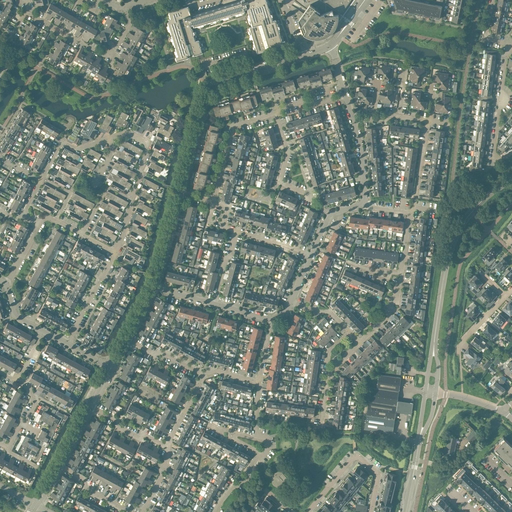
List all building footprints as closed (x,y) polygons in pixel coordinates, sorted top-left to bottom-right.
[(42,9),(45,11),(49,4),(48,0),(35,4),(36,7),(41,5),(42,9)] [(266,0),(241,0),(240,1),(240,0),(237,1),(237,0),(234,0),(235,0),(234,0),(224,0),(223,2),(224,6),(221,6),(217,7),(217,8),(215,8),(211,9),(209,10),(204,11),(205,11),(202,12),(202,11),(198,13),(196,14),(196,13),(192,15),(191,15),(188,6),(169,12),(171,18),(169,19),(169,21),(168,22),(178,56),(176,57),(177,61),(188,58),(188,55),(193,54),(194,56),(202,53),(198,40),(195,41),(191,26),(193,25),(194,26),(245,11),(245,10),(247,9),(253,26),(249,27),(257,53),(266,51),(266,48),(274,46),(275,48),(286,45),(285,40),(282,41),(276,20),(272,21),(266,0)] [(348,0),(326,0),(323,1),(341,14),(350,1),(348,0)] [(391,0),(392,3),(393,3),(395,8),(396,9),(404,0),(391,0)] [(404,0),(396,9),(397,10),(403,11),(403,12),(407,13),(407,12),(415,14),(418,15),(420,15),(420,16),(423,16),(431,17),(430,18),(435,19),(435,18),(439,19),(442,6),(435,5),(435,6),(423,4),(424,2),(420,2),(420,3),(408,1),(408,0),(404,0)] [(45,18),(47,19),(54,6),(50,3),(49,4),(45,11),(45,12),(48,13),(45,18)] [(462,12),(463,7),(455,5),(455,4),(452,4),(451,6),(454,6),(454,11),(462,12)] [(302,25),(303,25),(307,28),(320,12),(310,5),(300,18),(302,24),(302,25)] [(52,16),(54,17),(59,9),(54,6),(47,19),(49,20),(52,16)] [(4,7),(1,11),(13,18),(14,15),(10,13),(11,11),(4,7)] [(54,23),(56,24),(63,11),(59,9),(54,17),(57,18),(54,23)] [(1,11),(0,13),(0,16),(6,20),(7,18),(11,20),(13,18),(1,11)] [(63,11),(56,24),(58,25),(61,21),(63,22),(68,14),(63,11)] [(321,13),(320,12),(307,28),(306,30),(306,31),(306,32),(306,33),(307,35),(308,36),(310,37),(312,38),(314,38),(316,38),(318,38),(320,38),(323,37),(324,37),(326,36),(328,35),(330,33),(331,32),(333,31),(334,29),(335,27),(336,25),(337,24),(338,22),(338,20),(331,19),(331,18),(331,16),(331,15),(322,16),(322,15),(322,14),(321,13)] [(461,18),(453,16),(453,15),(450,14),(449,16),(452,17),(451,21),(460,23),(461,18)] [(67,31),(75,17),(70,15),(65,23),(68,25),(65,29),(67,31)] [(108,15),(106,20),(119,27),(120,25),(115,23),(117,20),(108,15)] [(0,16),(0,22),(7,27),(9,25),(5,22),(6,20),(0,16)] [(72,27),(74,28),(79,20),(75,17),(67,31),(69,32),(72,27)] [(74,34),(76,36),(84,22),(79,20),(74,28),(77,30),(74,34)] [(103,24),(106,26),(112,29),(113,27),(118,29),(119,27),(106,20),(103,24)] [(84,22),(76,36),(78,37),(81,32),(83,33),(88,25),(84,22)] [(27,25),(25,27),(35,33),(37,33),(39,28),(38,27),(31,23),(29,26),(27,25)] [(83,39),(85,41),(93,28),(88,25),(83,33),(86,35),(83,39)] [(133,25),(132,28),(136,31),(135,33),(143,37),(146,33),(145,32),(146,29),(140,26),(139,29),(133,25)] [(104,30),(101,30),(105,44),(107,43),(106,38),(109,37),(113,30),(112,29),(106,26),(104,30)] [(502,27),(493,26),(492,31),(495,32),(495,33),(500,34),(502,27)] [(27,30),(25,34),(32,38),(35,33),(25,27),(24,29),(27,30)] [(97,30),(93,28),(85,41),(87,42),(90,37),(92,38),(93,38),(97,31),(97,30)] [(97,31),(93,38),(97,40),(100,39),(102,44),(105,44),(101,30),(97,31)] [(129,33),(128,34),(141,42),(143,37),(135,33),(134,35),(129,33)] [(21,35),(19,37),(29,43),(32,38),(25,34),(23,37),(21,35)] [(131,39),(130,41),(138,46),(141,42),(128,34),(127,37),(131,39)] [(19,37),(18,40),(20,41),(19,44),(22,46),(26,48),(29,43),(19,37)] [(55,44),(65,50),(68,44),(61,40),(59,43),(56,42),(55,44)] [(124,41),(123,43),(136,51),(138,46),(130,41),(129,44),(124,41)] [(134,55),(136,51),(123,43),(122,45),(126,48),(125,50),(128,52),(133,55),(134,55)] [(56,48),(55,51),(62,55),(65,50),(55,44),(54,46),(56,48)] [(74,60),(78,63),(83,54),(81,53),(83,48),(81,47),(74,60)] [(486,54),(485,59),(495,60),(495,55),(497,55),(498,51),(493,51),(485,50),(484,54),(486,54)] [(50,52),(49,54),(59,60),(62,55),(55,51),(53,53),(50,52)] [(78,63),(83,65),(90,52),(88,51),(85,55),(83,54),(78,63)] [(83,65),(87,67),(92,59),(90,58),(92,53),(90,52),(83,65)] [(122,52),(121,54),(134,61),(137,57),(134,55),(133,55),(128,52),(127,55),(122,52)] [(59,60),(49,54),(48,57),(50,58),(49,61),(56,65),(59,60)] [(124,59),(123,61),(132,66),(134,61),(121,54),(120,56),(124,59)] [(94,60),(92,59),(87,67),(92,70),(99,57),(97,56),(94,60)] [(99,57),(92,70),(96,73),(99,68),(101,64),(99,63),(101,58),(99,57)] [(117,61),(116,63),(129,70),(132,66),(123,61),(122,63),(117,61)] [(386,66),(387,63),(384,62),(384,66),(379,65),(378,73),(384,73),(385,73),(386,66)] [(127,75),(129,70),(116,63),(115,65),(120,68),(118,70),(119,70),(116,76),(122,79),(125,74),(127,75)] [(101,69),(99,68),(96,73),(94,76),(98,79),(106,65),(104,64),(101,69)] [(376,69),(373,68),(368,68),(369,64),(366,64),(366,67),(365,74),(366,75),(372,76),(372,73),(375,73),(376,69)] [(410,74),(418,75),(419,67),(420,67),(421,64),(419,64),(418,67),(411,66),(410,73),(410,74)] [(106,65),(98,79),(103,81),(104,79),(109,82),(112,77),(107,74),(108,73),(105,71),(108,67),(106,65)] [(365,75),(366,75),(365,74),(366,67),(359,66),(358,71),(354,71),(354,73),(364,74),(365,76),(365,75)] [(385,73),(384,73),(385,74),(386,74),(396,75),(396,73),(393,72),(393,67),(386,66),(385,73)] [(418,75),(420,75),(426,76),(427,68),(420,67),(419,67),(418,75)] [(319,72),(322,81),(326,80),(327,82),(329,81),(329,79),(333,78),(330,68),(319,72)] [(434,80),(436,80),(438,80),(442,81),(443,73),(444,73),(444,70),(442,70),(442,73),(435,72),(434,80)] [(319,72),(308,75),(311,85),(312,88),(316,86),(317,88),(319,87),(319,86),(323,84),(322,81),(319,72)] [(417,83),(417,81),(417,79),(418,75),(410,74),(410,73),(408,72),(407,74),(410,75),(409,82),(417,83)] [(364,74),(354,73),(354,75),(357,76),(357,81),(364,82),(365,76),(364,74)] [(450,82),(449,83),(452,83),(452,81),(450,81),(451,74),(444,73),(443,73),(442,81),(450,82)] [(395,77),(396,75),(386,74),(385,74),(384,81),(391,82),(392,77),(395,77)] [(311,85),(308,75),(297,78),(300,88),(304,87),(305,88),(307,88),(307,86),(311,85)] [(282,83),(285,93),(289,91),(289,93),(292,92),(292,91),(296,89),(293,79),(282,83)] [(450,82),(442,81),(441,83),(440,89),(448,90),(449,83),(450,82)] [(271,86),(274,96),(274,99),(279,98),(279,99),(282,98),(281,97),(286,95),(285,93),(282,83),(271,86)] [(274,96),(271,86),(260,89),(263,99),(267,98),(267,99),(270,99),(269,97),(274,96)] [(365,96),(366,96),(367,89),(359,88),(359,93),(355,92),(355,95),(365,96)] [(388,96),(398,97),(398,95),(394,94),(395,89),(388,88),(387,95),(388,96)] [(479,94),(479,97),(487,98),(487,95),(490,95),(491,90),(481,89),(481,94),(479,94)] [(412,100),(420,101),(420,99),(421,93),(413,92),(412,99),(412,100)] [(385,106),(386,103),(387,96),(386,95),(380,94),(379,102),(383,102),(383,106),(385,106)] [(234,101),(237,109),(241,108),(242,110),(245,112),(247,111),(247,112),(250,111),(250,110),(252,110),(253,107),(252,105),(257,103),(255,95),(250,96),(250,95),(239,98),(239,99),(234,101)] [(365,96),(355,95),(354,97),(358,98),(357,103),(364,104),(365,97),(366,96),(365,96)] [(388,96),(387,95),(386,95),(387,96),(386,103),(393,104),(394,99),(397,100),(398,97),(388,96)] [(364,104),(364,107),(366,108),(367,104),(372,105),(373,97),(366,96),(365,97),(364,104)] [(444,104),(451,105),(452,98),(445,97),(444,98),(444,100),(444,104)] [(480,100),(479,105),(489,107),(489,101),(487,101),(487,98),(479,97),(478,100),(480,100)] [(412,100),(412,99),(409,98),(409,100),(411,101),(410,108),(417,109),(418,109),(420,101),(412,100)] [(237,109),(234,101),(229,102),(229,101),(218,104),(218,106),(213,107),(216,116),(221,114),(222,117),(224,118),(226,117),(227,118),(229,118),(229,117),(231,116),(233,113),(232,111),(237,109)] [(427,102),(425,102),(423,102),(420,101),(418,109),(417,109),(416,114),(418,114),(419,109),(426,110),(427,102)] [(444,104),(441,104),(436,103),(435,111),(441,112),(442,112),(444,104)] [(451,105),(444,104),(442,112),(441,112),(441,118),(443,118),(443,112),(450,113),(451,105)] [(18,112),(28,118),(29,118),(28,117),(30,113),(22,108),(20,111),(19,111),(18,112)] [(144,121),(145,118),(140,116),(143,110),(137,108),(130,121),(138,125),(135,130),(138,132),(141,126),(144,121)] [(18,115),(17,117),(25,122),(27,119),(28,119),(28,118),(18,112),(17,114),(18,115)] [(122,112),(121,113),(120,116),(115,125),(119,127),(120,124),(127,128),(130,123),(125,120),(127,115),(122,112)] [(160,127),(171,133),(174,127),(166,123),(169,118),(161,114),(160,116),(159,117),(157,120),(158,118),(161,120),(158,126),(160,127)] [(107,115),(105,119),(103,122),(99,130),(102,132),(103,130),(111,133),(114,128),(108,125),(112,118),(107,115)] [(141,126),(138,132),(141,133),(144,128),(151,132),(154,126),(149,124),(152,118),(146,116),(145,118),(144,121),(141,126)] [(14,119),(13,121),(23,127),(23,126),(25,122),(17,117),(15,120),(14,119)] [(40,121),(40,122),(38,124),(37,127),(40,129),(40,130),(41,131),(47,120),(45,119),(45,121),(42,119),(41,119),(40,121)] [(42,130),(46,132),(51,124),(48,122),(48,121),(47,120),(41,131),(42,130)] [(84,133),(83,136),(86,138),(87,135),(88,135),(94,139),(99,131),(93,128),(96,123),(91,120),(90,122),(88,125),(88,126),(87,128),(86,130),(84,133)] [(22,128),(23,127),(13,121),(12,123),(13,123),(11,126),(19,131),(22,127),(22,128)] [(76,123),(75,126),(67,141),(70,143),(71,141),(78,144),(81,139),(76,136),(80,129),(77,127),(78,124),(76,123)] [(49,137),(49,136),(56,126),(54,125),(53,126),(51,124),(46,132),(44,135),(49,137)] [(205,145),(213,148),(214,143),(217,143),(220,142),(220,140),(221,140),(222,137),(221,137),(222,135),(220,132),(217,132),(219,127),(210,124),(209,129),(208,129),(205,140),(206,140),(205,145)] [(7,130),(18,136),(18,135),(17,135),(19,131),(11,126),(9,129),(8,128),(7,130)] [(57,127),(56,126),(49,136),(50,136),(51,135),(54,138),(56,135),(59,136),(62,131),(56,128),(57,127)] [(160,127),(155,137),(160,140),(163,135),(168,138),(171,133),(160,127)] [(264,134),(262,134),(263,136),(274,133),(273,128),(263,131),(264,134)] [(17,137),(18,136),(7,130),(6,131),(8,132),(6,135),(14,140),(16,136),(17,137)] [(2,138),(12,145),(15,140),(14,140),(6,135),(4,138),(3,137),(2,138)] [(310,141),(312,140),(311,135),(299,139),(301,144),(310,141)] [(154,145),(152,149),(157,152),(160,147),(168,151),(170,146),(160,140),(155,137),(154,139),(156,141),(154,145)] [(2,141),(1,144),(9,149),(11,145),(12,145),(2,138),(1,140),(2,141)] [(277,142),(275,138),(266,140),(267,143),(265,144),(264,144),(264,146),(277,142)] [(511,143),(506,138),(503,142),(510,148),(511,145),(511,143)] [(121,152),(127,155),(132,145),(122,139),(119,144),(124,147),(122,152),(121,152)] [(506,152),(510,148),(503,142),(499,145),(498,144),(497,148),(502,152),(504,150),(506,152)] [(9,149),(1,144),(0,144),(0,152),(1,154),(3,151),(6,153),(9,149)] [(39,148),(50,154),(51,152),(50,151),(51,148),(43,144),(41,148),(40,147),(39,148)] [(132,145),(127,155),(132,158),(135,153),(140,156),(143,150),(132,145)] [(199,166),(208,169),(209,164),(212,164),(214,163),(215,161),(216,161),(216,158),(215,158),(216,156),(215,153),(212,153),(213,148),(205,145),(203,150),(202,150),(199,161),(201,161),(199,166)] [(40,149),(38,153),(46,158),(48,155),(49,155),(50,154),(39,148),(39,149),(40,149)] [(64,161),(69,164),(74,153),(64,148),(61,153),(66,156),(64,161)] [(90,149),(85,159),(90,162),(93,157),(98,160),(101,154),(90,149)] [(121,165),(127,155),(121,152),(122,152),(116,149),(113,155),(119,157),(116,163),(121,165)] [(154,164),(154,163),(157,159),(162,161),(165,156),(157,152),(154,150),(152,149),(151,151),(153,152),(149,161),(151,162),(154,164)] [(33,156),(35,157),(45,163),(46,161),(45,160),(46,158),(38,153),(36,152),(33,156)] [(69,164),(79,169),(82,164),(77,161),(80,156),(74,153),(69,164)] [(135,159),(132,158),(127,155),(121,165),(126,168),(127,168),(129,163),(134,166),(137,161),(137,160),(135,159)] [(35,158),(33,162),(42,166),(43,164),(44,164),(45,163),(35,157),(34,158),(35,158)] [(58,171),(63,174),(69,164),(64,161),(59,158),(56,164),(61,166),(58,171)] [(85,159),(82,164),(79,169),(79,170),(84,172),(87,167),(92,170),(95,165),(90,162),(85,159)] [(479,168),(479,167),(481,167),(481,164),(483,164),(484,161),(482,161),(482,162),(472,161),(471,166),(470,166),(470,169),(476,170),(476,167),(478,167),(479,168)] [(42,166),(33,162),(31,167),(34,168),(32,171),(38,174),(42,166)] [(151,162),(146,172),(151,175),(154,170),(159,173),(162,168),(154,163),(154,164),(151,162)] [(126,168),(121,165),(116,163),(113,168),(118,171),(116,175),(116,176),(121,178),(126,168)] [(77,175),(79,170),(79,169),(69,164),(63,174),(69,177),(71,172),(77,175)] [(208,169),(199,166),(198,171),(197,171),(194,182),(195,182),(194,187),(202,190),(203,185),(206,185),(209,184),(209,182),(210,182),(211,179),(210,179),(210,177),(209,174),(206,174),(208,169)] [(58,171),(53,168),(50,174),(55,177),(52,182),(58,185),(63,174),(58,171)] [(126,168),(121,178),(126,181),(129,176),(134,179),(137,174),(127,168),(126,168)] [(353,168),(344,171),(342,171),(344,176),(351,174),(355,173),(353,168)] [(115,189),(121,178),(116,176),(116,175),(110,173),(108,178),(113,181),(110,186),(115,189)] [(74,180),(69,177),(63,174),(58,185),(63,187),(66,182),(71,185),(74,180)] [(126,181),(121,178),(115,189),(120,192),(123,187),(128,189),(131,184),(126,181)] [(21,185),(29,189),(33,182),(28,179),(27,182),(21,179),(19,183),(21,185)] [(146,192),(148,187),(156,191),(159,186),(146,179),(140,189),(143,191),(146,192)] [(226,180),(225,185),(237,188),(237,186),(235,185),(235,183),(228,181),(226,180)] [(44,197),(50,200),(55,189),(45,184),(42,189),(47,192),(44,197)] [(18,188),(18,189),(28,194),(29,193),(28,192),(29,189),(21,185),(19,188),(18,188)] [(18,190),(16,194),(25,198),(26,195),(27,196),(28,194),(18,189),(17,189),(18,190)] [(66,195),(55,189),(50,200),(55,203),(58,198),(63,201),(66,195)] [(142,193),(137,201),(140,202),(143,204),(145,199),(150,202),(153,196),(151,195),(150,194),(147,193),(146,192),(143,191),(140,189),(139,191),(142,193)] [(435,196),(435,190),(426,189),(425,195),(427,195),(427,197),(431,198),(431,195),(435,196)] [(223,190),(222,194),(234,197),(234,198),(235,198),(236,196),(235,196),(235,195),(232,195),(233,192),(223,190)] [(112,207),(118,197),(107,191),(104,196),(110,199),(107,204),(112,207)] [(276,200),(281,202),(284,193),(280,191),(276,200)] [(75,201),(73,206),(78,209),(84,198),(73,193),(70,198),(75,201)] [(281,202),(285,204),(289,195),(284,193),(281,202)] [(13,197),(13,198),(23,203),(24,202),(23,201),(25,198),(16,194),(14,197),(13,197)] [(44,210),(50,200),(44,197),(39,194),(36,200),(41,202),(39,208),(44,210)] [(289,195),(285,204),(287,205),(289,206),(293,197),(289,195)] [(118,197),(112,207),(117,210),(120,205),(125,208),(128,202),(118,197)] [(293,197),(289,206),(294,207),(293,208),(296,210),(300,201),(297,200),(298,199),(293,197)] [(13,199),(11,202),(20,207),(21,204),(23,205),(23,203),(13,198),(13,199)] [(84,198),(78,209),(83,211),(86,206),(91,209),(94,204),(84,198)] [(60,205),(55,203),(50,200),(44,210),(49,213),(52,208),(57,211),(60,205)] [(107,204),(102,201),(99,207),(104,209),(101,214),(107,217),(112,207),(107,204)] [(16,214),(20,207),(11,202),(9,207),(12,209),(11,212),(16,214)] [(148,206),(143,204),(140,202),(134,213),(137,214),(140,215),(142,210),(150,215),(153,209),(150,208),(148,206)] [(67,216),(72,219),(78,209),(73,206),(70,204),(68,203),(65,208),(70,211),(67,216)] [(457,209),(452,206),(448,212),(453,215),(457,209)] [(117,210),(112,207),(107,217),(112,220),(115,215),(120,218),(123,212),(117,210)] [(78,209),(72,219),(78,222),(81,217),(86,220),(89,214),(83,211),(78,209)] [(307,214),(316,218),(318,213),(309,209),(307,214)] [(137,227),(139,222),(145,225),(146,222),(149,223),(150,221),(147,219),(140,215),(137,214),(134,213),(133,214),(136,216),(131,224),(134,226),(137,227)] [(101,228),(106,230),(112,220),(107,217),(101,214),(98,220),(104,222),(101,227),(101,228)] [(307,214),(305,218),(314,222),(316,218),(307,214)] [(312,226),(314,222),(305,218),(303,223),(312,226)] [(270,231),(274,219),(272,219),(271,221),(268,220),(266,227),(266,230),(270,231)] [(112,233),(114,228),(119,231),(122,226),(112,220),(106,230),(112,233)] [(303,223),(302,227),(310,231),(312,226),(303,223)] [(18,229),(26,234),(30,226),(25,224),(24,226),(20,224),(18,229)] [(133,227),(128,236),(131,237),(134,239),(136,234),(144,238),(147,233),(137,227),(134,226),(131,224),(130,226),(133,227)] [(101,228),(101,227),(96,225),(93,230),(98,233),(95,238),(101,241),(106,230),(101,228)] [(302,227),(300,230),(299,229),(298,231),(300,232),(300,231),(308,235),(310,231),(302,227)] [(15,232),(15,233),(25,239),(26,237),(25,237),(26,234),(18,229),(16,233),(15,232)] [(54,235),(62,240),(65,235),(57,230),(54,235)] [(106,230),(101,241),(106,244),(109,238),(114,241),(117,236),(112,233),(106,230)] [(306,240),(308,235),(300,231),(300,232),(298,236),(306,240)] [(332,236),(343,241),(344,239),(341,238),(343,235),(334,231),(332,236)] [(15,234),(13,238),(22,243),(23,240),(24,241),(25,239),(15,233),(14,234),(15,234)] [(54,235),(51,240),(59,244),(62,240),(54,235)] [(141,243),(134,239),(131,237),(128,236),(127,238),(130,239),(125,248),(128,249),(131,251),(131,250),(134,246),(141,250),(144,244),(141,243)] [(306,240),(298,236),(296,240),(304,244),(306,240)] [(332,236),(330,240),(339,244),(340,242),(342,243),(343,241),(332,236)] [(22,243),(13,238),(11,242),(10,241),(10,242),(20,248),(21,246),(20,246),(22,243)] [(51,240),(49,245),(57,249),(59,244),(51,240)] [(330,240),(328,245),(339,249),(340,247),(338,246),(339,244),(330,240)] [(10,242),(8,241),(6,246),(8,247),(17,252),(18,249),(20,249),(20,248),(10,242)] [(76,250),(79,252),(83,244),(77,241),(73,249),(74,249),(72,252),(74,254),(76,250)] [(81,253),(84,255),(88,247),(83,244),(79,252),(77,255),(79,256),(81,253)] [(49,245),(46,250),(54,254),(57,249),(49,245)] [(337,251),(338,252),(339,249),(328,245),(326,249),(336,254),(337,251)] [(94,250),(88,247),(84,255),(82,258),(81,261),(83,262),(87,256),(89,257),(94,250)] [(138,254),(131,250),(131,251),(128,249),(125,248),(124,250),(127,251),(122,259),(128,262),(132,264),(134,259),(138,261),(141,256),(140,255),(138,254)] [(491,248),(484,256),(487,259),(484,262),(489,266),(495,259),(493,257),(497,253),(491,248)] [(52,259),(54,254),(46,250),(44,254),(52,259)] [(95,260),(99,253),(94,250),(89,257),(88,261),(90,262),(92,259),(95,260)] [(99,253),(95,260),(93,264),(95,265),(97,262),(100,263),(104,256),(99,253)] [(44,254),(41,259),(49,263),(52,259),(44,254)] [(333,263),(336,264),(337,262),(334,261),(332,260),(333,257),(324,254),(322,258),(333,263)] [(420,263),(420,261),(423,262),(423,256),(414,255),(413,260),(416,261),(416,263),(420,263)] [(287,261),(296,265),(298,260),(289,256),(287,261)] [(333,263),(322,258),(320,263),(329,267),(330,264),(332,265),(333,263)] [(495,262),(491,266),(493,269),(495,266),(500,271),(507,264),(505,262),(506,261),(503,258),(497,264),(495,262)] [(41,259),(39,264),(47,268),(49,263),(41,259)] [(287,261),(285,265),(294,269),(296,265),(287,261)] [(320,263),(318,267),(329,272),(330,270),(328,269),(329,267),(320,263)] [(416,263),(415,265),(413,264),(412,270),(421,271),(422,266),(419,265),(420,263),(416,263)] [(39,264),(36,269),(44,273),(47,268),(39,264)] [(285,265),(283,270),(292,273),(294,269),(285,265)] [(127,276),(128,274),(132,275),(133,273),(130,271),(122,267),(119,272),(127,276)] [(318,267),(317,272),(325,275),(326,273),(329,274),(329,272),(318,267)] [(507,269),(503,273),(505,275),(505,276),(510,280),(511,278),(511,268),(509,271),(507,269)] [(36,269),(34,273),(41,278),(44,273),(36,269)] [(79,277),(87,281),(90,276),(82,272),(79,270),(78,272),(81,274),(79,277)] [(283,270),(281,274),(290,278),(292,273),(283,270)] [(345,282),(349,273),(345,271),(341,280),(345,282)] [(130,278),(127,276),(119,272),(116,278),(118,279),(124,282),(125,279),(129,281),(130,278)] [(324,278),(325,275),(317,272),(315,276),(326,281),(326,279),(324,278)] [(34,273),(31,278),(39,282),(41,278),(34,273)] [(349,273),(345,282),(350,283),(354,274),(349,273)] [(281,274),(279,279),(288,282),(290,278),(281,274)] [(354,274),(350,283),(354,285),(358,276),(354,274)] [(87,281),(79,277),(76,275),(75,278),(78,279),(77,282),(84,286),(87,281)] [(472,278),(469,282),(474,287),(471,290),(475,294),(480,290),(477,288),(482,283),(477,279),(478,278),(475,275),(474,276),(474,275),(471,278),(472,278)] [(325,283),(326,281),(315,276),(313,281),(321,284),(322,282),(325,283)] [(354,285),(359,287),(363,278),(358,276),(354,285)] [(39,282),(31,278),(28,283),(36,287),(39,282)] [(359,287),(363,289),(367,280),(363,278),(359,287)] [(115,284),(123,288),(124,285),(128,287),(129,285),(126,283),(126,282),(124,282),(118,279),(115,284)] [(286,287),(288,282),(279,279),(278,283),(286,287)] [(84,286),(77,282),(73,280),(72,283),(75,285),(74,288),(81,292),(84,286)] [(367,280),(363,289),(368,291),(371,282),(367,280)] [(321,284),(313,281),(311,285),(322,290),(323,288),(320,287),(321,284)] [(371,282),(368,291),(372,293),(376,284),(371,282)] [(286,287),(278,283),(276,288),(284,291),(286,287)] [(115,284),(112,289),(120,293),(122,290),(125,292),(126,290),(123,288),(115,284)] [(376,284),(372,293),(376,295),(380,286),(376,284)] [(309,289),(318,293),(319,291),(321,292),(322,290),(311,285),(309,289)] [(81,292),(74,288),(70,286),(69,288),(73,290),(71,293),(79,297),(81,292)] [(380,286),(376,295),(381,297),(385,288),(380,286)] [(28,292),(36,296),(39,291),(31,287),(28,292)] [(496,294),(494,292),(493,292),(492,293),(487,288),(482,293),(480,291),(476,295),(479,297),(481,294),(490,302),(496,295),(496,294)] [(112,289),(109,294),(117,299),(119,296),(122,298),(123,295),(120,293),(112,289)] [(316,296),(318,293),(309,289),(307,294),(318,298),(319,297),(316,296)] [(79,297),(71,293),(67,291),(66,293),(70,295),(68,298),(76,302),(79,297)] [(33,301),(36,296),(28,292),(26,296),(33,301)] [(121,300),(117,299),(109,294),(107,300),(114,304),(116,301),(119,303),(121,300)] [(317,301),(318,298),(307,294),(305,298),(314,302),(315,300),(317,301)] [(26,296),(23,301),(31,305),(33,301),(26,296)] [(76,302),(68,298),(65,296),(63,299),(67,301),(65,304),(73,308),(76,302)] [(334,308),(343,300),(341,298),(339,300),(337,298),(331,305),(334,308)] [(154,302),(166,308),(169,303),(161,299),(160,302),(155,300),(154,302)] [(118,306),(114,304),(107,300),(104,305),(111,309),(113,306),(117,308),(118,306)] [(334,308),(337,312),(344,305),(342,303),(344,302),(343,300),(334,308)] [(31,305),(23,301),(20,306),(22,307),(20,309),(26,312),(27,310),(28,310),(31,305)] [(164,313),(166,314),(168,310),(166,308),(154,302),(153,304),(157,306),(156,309),(164,313)] [(472,309),(466,315),(472,321),(475,317),(475,316),(479,312),(476,309),(478,307),(473,303),(469,307),(472,309)] [(511,303),(511,305),(509,303),(506,306),(505,306),(503,308),(504,309),(504,310),(510,315),(510,314),(511,315),(511,303)] [(43,319),(47,312),(44,310),(46,307),(43,305),(41,309),(37,316),(43,319)] [(337,312),(341,315),(349,307),(348,305),(346,307),(344,305),(337,312)] [(100,312),(107,317),(109,314),(113,315),(114,313),(110,311),(103,307),(100,312)] [(190,309),(185,307),(182,321),(183,321),(184,319),(185,317),(188,318),(190,309)] [(349,307),(341,315),(344,319),(351,312),(349,310),(351,308),(349,307)] [(43,319),(48,322),(52,314),(49,313),(51,309),(48,308),(47,312),(43,319)] [(161,318),(164,313),(156,309),(154,312),(150,310),(149,312),(161,318)] [(195,310),(191,323),(193,323),(194,319),(197,320),(199,311),(195,310)] [(48,322),(53,325),(57,317),(54,316),(56,312),(54,311),(52,314),(48,322)] [(107,317),(100,312),(97,318),(105,322),(106,319),(110,321),(111,318),(107,317)] [(163,319),(161,318),(149,312),(148,314),(152,316),(151,319),(158,323),(161,324),(163,319)] [(204,312),(201,324),(203,324),(204,322),(206,323),(206,322),(209,323),(211,314),(209,314),(204,312)] [(351,312),(344,319),(347,322),(356,314),(354,312),(353,314),(351,312)] [(503,317),(499,313),(492,321),(500,327),(506,320),(509,322),(511,319),(505,315),(503,317)] [(57,317),(53,325),(58,328),(62,320),(60,319),(61,315),(59,314),(57,317)] [(308,323),(305,321),(303,320),(304,318),(295,314),(293,319),(304,323),(304,324),(307,325),(308,323)] [(356,314),(347,322),(351,326),(358,319),(356,317),(357,315),(356,314)] [(399,320),(407,329),(414,323),(410,319),(408,321),(403,316),(399,320)] [(64,317),(62,320),(58,328),(64,331),(68,323),(65,321),(67,318),(64,317)] [(105,322),(97,318),(94,323),(102,327),(103,324),(107,326),(108,324),(105,322)] [(156,327),(158,323),(151,319),(149,321),(145,319),(144,321),(156,327)] [(293,319),(291,323),(300,327),(301,324),(303,325),(304,324),(304,323),(293,319)] [(358,319),(351,326),(354,329),(363,321),(361,319),(359,321),(358,319)] [(364,320),(363,321),(354,329),(358,333),(364,326),(362,324),(364,322),(365,321),(364,320)] [(399,320),(395,324),(403,333),(407,329),(399,320)] [(153,332),(156,327),(144,321),(143,323),(147,325),(146,328),(153,332)] [(8,333),(12,325),(7,323),(7,324),(4,322),(1,328),(4,329),(3,330),(8,333)] [(102,327),(94,323),(91,328),(99,332),(102,334),(105,329),(102,327)] [(291,323),(289,328),(300,332),(301,330),(299,329),(300,327),(291,323)] [(395,324),(391,328),(398,335),(400,336),(403,333),(395,324)] [(8,333),(13,336),(17,328),(12,325),(8,333)] [(483,331),(491,338),(496,333),(498,334),(500,332),(493,325),(491,328),(487,325),(484,328),(485,328),(483,331)] [(327,329),(337,339),(339,338),(335,334),(337,332),(331,326),(327,329)] [(13,336),(17,338),(22,330),(17,328),(13,336)] [(99,332),(91,328),(88,334),(96,338),(98,339),(100,340),(102,334),(99,332)] [(151,337),(153,332),(146,328),(144,331),(140,329),(139,331),(151,337)] [(300,332),(289,328),(287,332),(296,336),(297,333),(299,334),(300,332)] [(394,338),(398,335),(391,328),(387,332),(394,338)] [(327,329),(324,332),(330,339),(332,337),(336,341),(337,339),(327,329)] [(17,338),(22,341),(26,333),(22,330),(17,338)] [(151,337),(139,331),(138,333),(142,335),(140,338),(148,342),(151,337)] [(166,344),(171,334),(168,332),(167,332),(165,334),(161,341),(166,344)] [(324,332),(320,336),(330,346),(332,345),(328,341),(330,339),(324,332)] [(390,342),(394,338),(387,332),(384,335),(390,342)] [(30,344),(33,338),(31,337),(31,336),(26,333),(22,341),(27,343),(28,342),(30,344)] [(87,333),(84,338),(92,342),(93,339),(97,341),(98,339),(96,338),(87,333)] [(166,344),(170,346),(176,336),(171,334),(166,344)] [(390,342),(384,335),(380,339),(386,346),(390,342)] [(170,346),(175,349),(180,339),(176,336),(170,346)] [(330,346),(320,336),(317,339),(316,338),(314,341),(318,345),(321,343),(323,346),(325,344),(329,347),(330,346)] [(371,344),(379,352),(384,348),(381,346),(371,336),(369,338),(373,342),(371,344)] [(478,339),(475,337),(471,342),(480,350),(483,347),(486,349),(490,345),(480,337),(478,339)] [(92,342),(84,338),(81,343),(89,347),(90,344),(94,346),(95,344),(92,342)] [(175,349),(179,351),(185,341),(180,339),(175,349)] [(179,351),(184,354),(188,346),(185,345),(187,342),(185,341),(179,351)] [(379,352),(371,344),(369,345),(365,342),(364,343),(376,355),(379,352)] [(372,359),(376,355),(364,343),(363,344),(366,348),(364,350),(372,359)] [(44,344),(41,350),(44,351),(43,352),(48,355),(52,347),(48,344),(47,346),(44,344)] [(184,354),(188,356),(194,346),(189,344),(188,346),(184,354)] [(188,356),(193,358),(197,351),(194,350),(196,347),(194,346),(188,356)] [(52,347),(48,355),(53,357),(57,349),(52,347)] [(369,362),(372,359),(364,350),(362,352),(359,348),(357,350),(369,362)] [(479,362),(478,361),(480,358),(474,353),(468,348),(464,354),(470,358),(467,362),(473,367),(475,365),(476,365),(477,365),(479,363),(479,362)] [(57,349),(53,357),(52,359),(56,362),(61,354),(56,352),(58,350),(57,349)] [(193,358),(197,361),(203,351),(201,350),(199,352),(197,351),(193,358)] [(357,357),(364,363),(365,365),(366,365),(367,365),(368,364),(368,363),(369,362),(357,350),(356,351),(359,355),(357,357)] [(203,351),(197,361),(202,363),(206,356),(203,354),(205,352),(203,351)] [(213,363),(216,352),(214,351),(213,354),(211,353),(208,361),(213,363)] [(128,356),(138,362),(141,357),(133,352),(131,355),(129,354),(128,356)] [(61,354),(56,362),(61,364),(65,357),(61,354)] [(229,355),(226,355),(223,365),(228,367),(229,366),(232,367),(234,357),(229,355)] [(365,365),(364,363),(357,357),(355,359),(352,355),(350,356),(360,367),(362,368),(365,365)] [(135,366),(138,362),(128,356),(127,358),(129,359),(128,362),(135,366)] [(357,370),(360,367),(350,356),(349,358),(352,362),(350,364),(357,370)] [(391,362),(390,369),(396,370),(396,368),(397,368),(397,373),(403,374),(404,367),(401,367),(402,363),(403,363),(404,357),(398,356),(397,363),(391,362)] [(65,357),(61,364),(66,367),(70,359),(65,357)] [(2,366),(7,369),(11,361),(6,359),(2,366)] [(70,359),(66,367),(71,370),(75,362),(70,359)] [(15,372),(18,366),(16,365),(16,364),(11,361),(7,369),(12,372),(13,370),(15,372)] [(75,362),(71,370),(76,372),(80,364),(75,362)] [(133,371),(135,366),(128,362),(126,365),(124,364),(123,366),(133,371)] [(353,373),(357,370),(350,364),(348,365),(345,362),(343,363),(353,373)] [(353,373),(343,363),(342,365),(346,368),(343,370),(344,371),(341,373),(350,378),(350,377),(353,373)] [(80,364),(76,372),(81,375),(85,367),(80,364)] [(152,377),(158,365),(156,364),(154,368),(151,366),(147,374),(152,377)] [(160,366),(158,365),(152,377),(156,379),(160,371),(158,370),(160,366)] [(130,376),(133,371),(123,366),(122,368),(124,369),(123,371),(123,372),(130,376)] [(85,367),(81,375),(86,378),(90,370),(85,367)] [(156,379),(161,382),(167,370),(165,369),(163,373),(160,371),(156,379)] [(167,370),(161,382),(166,384),(170,377),(167,375),(169,371),(167,370)] [(123,372),(123,371),(122,371),(121,373),(123,375),(122,378),(129,382),(132,377),(130,376),(123,372)] [(33,383),(37,375),(33,373),(32,374),(29,372),(26,378),(29,379),(28,380),(33,383)] [(181,379),(193,386),(194,384),(190,382),(191,379),(184,374),(181,379)] [(364,429),(392,433),(401,378),(379,374),(377,388),(371,387),(364,429)] [(37,375),(33,383),(38,385),(42,378),(37,375)] [(334,383),(348,385),(348,381),(348,380),(348,379),(344,377),(340,376),(340,377),(340,379),(339,382),(334,381),(334,383)] [(497,390),(496,391),(499,394),(500,393),(501,393),(504,389),(500,385),(504,381),(499,377),(496,381),(495,381),(491,386),(497,390)] [(42,378),(38,385),(38,386),(36,389),(41,391),(45,383),(41,381),(42,378)] [(179,384),(186,388),(188,386),(192,388),(193,386),(181,379),(179,384)] [(225,393),(228,382),(222,380),(222,381),(219,380),(218,386),(221,387),(220,389),(223,389),(222,392),(225,393)] [(123,390),(124,391),(127,386),(120,381),(118,385),(115,383),(114,385),(115,386),(123,390)] [(205,389),(215,395),(216,393),(213,391),(215,389),(213,388),(215,385),(209,382),(208,385),(207,385),(205,389)] [(45,383),(41,391),(46,394),(50,386),(45,383)] [(176,389),(188,395),(189,393),(185,391),(186,388),(179,384),(176,389)] [(50,386),(46,394),(50,396),(55,389),(50,386)] [(120,394),(123,390),(115,386),(114,388),(111,387),(110,389),(120,394)] [(247,387),(244,398),(247,399),(247,396),(250,397),(252,388),(247,387)] [(314,389),(303,387),(302,392),(315,394),(314,395),(317,396),(318,395),(319,395),(319,393),(314,392),(314,389)] [(55,389),(50,396),(55,399),(59,391),(55,389)] [(118,399),(120,394),(110,389),(109,391),(112,392),(110,395),(118,399)] [(176,389),(173,394),(181,398),(183,395),(187,397),(188,395),(176,389)] [(215,395),(205,389),(202,394),(212,399),(215,395)] [(13,395),(25,401),(26,400),(22,397),(24,394),(16,390),(13,395)] [(59,391),(55,399),(60,402),(64,394),(59,391)] [(64,394),(60,402),(65,404),(69,396),(64,394)] [(181,398),(173,394),(171,399),(182,405),(184,403),(180,401),(181,398)] [(212,399),(202,394),(200,398),(210,404),(211,402),(212,399)] [(11,400),(18,404),(20,401),(24,403),(25,401),(13,395),(11,400)] [(115,404),(118,399),(110,395),(109,398),(106,396),(105,398),(115,404)] [(69,396),(65,404),(70,407),(74,399),(69,396)] [(115,404),(105,398),(104,400),(106,402),(105,405),(112,409),(115,404)] [(200,398),(198,403),(205,407),(206,404),(209,406),(210,404),(200,398)] [(8,405),(20,411),(21,409),(17,407),(18,404),(11,400),(8,405)] [(413,402),(398,400),(396,412),(411,414),(413,402)] [(204,409),(205,407),(198,403),(195,407),(205,413),(206,411),(204,409)] [(129,418),(135,407),(130,404),(126,412),(129,413),(127,417),(129,418)] [(20,411),(8,405),(5,410),(13,414),(15,411),(19,413),(20,411)] [(37,413),(48,418),(50,414),(46,412),(48,409),(42,405),(37,413)] [(164,411),(172,415),(173,412),(177,415),(178,412),(167,406),(164,411)] [(135,407),(129,418),(131,419),(133,415),(136,417),(140,409),(135,407)] [(205,413),(195,407),(193,412),(200,416),(202,413),(204,415),(205,413)] [(140,409),(136,417),(139,418),(137,422),(139,423),(145,412),(140,409)] [(219,421),(221,410),(219,410),(218,412),(216,411),(213,420),(219,421)] [(48,418),(58,424),(63,414),(57,411),(54,417),(50,414),(48,418)] [(162,416),(173,422),(174,420),(170,418),(172,415),(164,411),(162,416)] [(145,412),(139,423),(141,424),(143,420),(146,422),(150,414),(145,412)] [(48,418),(37,413),(33,421),(40,424),(42,420),(46,422),(48,418)] [(5,419),(17,425),(18,423),(14,421),(15,418),(8,414),(5,419)] [(197,421),(199,419),(191,415),(189,419),(199,425),(200,423),(197,421)] [(159,421),(167,425),(168,422),(172,424),(173,422),(162,416),(159,421)] [(245,419),(243,428),(248,429),(252,429),(252,418),(249,417),(248,420),(245,419)] [(54,431),(58,424),(48,418),(46,422),(50,425),(48,428),(54,431)] [(17,425),(5,419),(2,424),(10,428),(11,425),(16,427),(17,425)] [(90,422),(102,428),(104,423),(97,419),(95,422),(91,420),(90,422)] [(189,419),(186,424),(194,428),(195,425),(197,427),(199,425),(189,419)] [(156,425),(168,432),(169,430),(165,427),(167,425),(159,421),(156,425)] [(345,424),(342,423),(328,421),(328,423),(333,424),(333,427),(341,428),(341,429),(344,430),(345,424)] [(99,433),(102,428),(90,422),(89,424),(93,426),(92,429),(99,433)] [(10,428),(2,424),(0,428),(11,435),(13,433),(9,431),(10,428)] [(186,424),(184,428),(194,434),(195,432),(192,430),(194,428),(186,424)] [(168,432),(156,425),(154,430),(161,434),(163,431),(167,434),(168,432)] [(11,435),(0,428),(0,435),(5,438),(6,435),(10,437),(11,435)] [(50,439),(54,431),(48,428),(46,432),(41,430),(39,434),(50,439)] [(184,428),(181,433),(191,438),(194,434),(184,428)] [(97,438),(99,433),(92,429),(90,432),(86,430),(85,432),(97,438)] [(474,430),(467,437),(472,442),(479,435),(474,430)] [(112,446),(116,438),(114,437),(116,433),(114,431),(107,443),(112,446)] [(94,443),(97,438),(85,432),(84,434),(88,436),(86,439),(94,443)] [(204,444),(209,434),(204,432),(199,442),(204,444)] [(181,433),(179,437),(189,443),(191,438),(181,433)] [(46,447),(50,439),(39,434),(37,437),(41,440),(39,443),(46,447)] [(213,437),(209,434),(204,444),(206,445),(207,443),(209,444),(213,437)] [(21,443),(31,449),(33,445),(29,443),(31,439),(25,435),(21,443)] [(117,448),(123,437),(121,436),(119,440),(116,438),(112,446),(117,448)] [(122,451),(126,443),(123,442),(125,438),(123,437),(117,448),(122,451)] [(189,443),(179,437),(177,442),(184,446),(185,444),(188,445),(189,443)] [(218,439),(213,437),(209,444),(212,446),(210,448),(213,449),(218,439)] [(445,452),(453,454),(457,438),(448,437),(445,452)] [(511,445),(504,438),(495,448),(494,449),(497,453),(507,462),(508,461),(511,464),(511,466),(511,467),(511,445)] [(92,447),(94,443),(86,439),(85,441),(81,439),(80,441),(92,447)] [(222,442),(218,439),(213,449),(215,450),(216,448),(218,449),(222,442)] [(83,445),(81,448),(90,453),(91,453),(92,450),(92,449),(91,449),(92,447),(80,441),(79,443),(83,445)] [(127,454),(133,442),(131,441),(129,445),(126,443),(122,451),(127,454)] [(141,454),(148,442),(146,441),(143,445),(140,444),(136,451),(141,454)] [(133,442),(127,454),(132,456),(136,449),(133,447),(135,443),(133,442)] [(146,457),(150,449),(147,447),(150,443),(148,442),(141,454),(146,457)] [(227,444),(222,442),(218,449),(221,450),(219,453),(222,454),(227,444)] [(31,449),(21,443),(17,451),(23,454),(25,450),(29,453),(31,449)] [(42,454),(46,447),(39,443),(37,447),(33,445),(31,449),(42,454)] [(231,446),(227,444),(222,454),(224,455),(225,453),(227,454),(231,446)] [(151,459),(157,447),(155,446),(153,450),(150,449),(146,457),(151,459)] [(236,449),(231,446),(227,454),(230,456),(228,458),(230,459),(236,449)] [(157,447),(151,459),(156,462),(160,454),(157,452),(159,448),(157,447)] [(91,454),(90,453),(81,448),(80,451),(76,449),(75,451),(86,457),(88,458),(91,454)] [(177,451),(189,457),(191,452),(183,448),(182,451),(178,449),(177,451)] [(42,454),(31,449),(29,453),(33,455),(31,459),(37,462),(42,454)] [(240,451),(236,449),(230,459),(235,461),(236,459),(240,451)] [(84,462),(86,457),(75,451),(74,453),(78,455),(76,458),(84,462)] [(186,461),(189,457),(177,451),(176,452),(180,454),(178,457),(186,461)] [(245,454),(240,451),(236,459),(239,460),(237,462),(239,464),(245,454)] [(245,454),(239,464),(242,465),(243,462),(245,464),(250,456),(245,454)] [(184,466),(186,461),(178,457),(177,460),(173,458),(172,460),(184,466)] [(2,468),(6,471),(13,459),(11,458),(8,462),(6,461),(2,468)] [(81,467),(84,462),(76,458),(75,461),(71,458),(70,460),(81,467)] [(6,471),(11,473),(15,466),(12,464),(15,460),(13,459),(6,471)] [(81,467),(70,460),(68,462),(72,465),(71,468),(79,472),(81,467)] [(186,467),(184,466),(172,460),(171,461),(175,463),(173,466),(176,468),(176,467),(182,470),(184,472),(186,467)] [(11,473),(16,476),(22,464),(20,463),(18,467),(15,466),(11,473)] [(16,476),(21,478),(25,471),(22,469),(24,465),(22,464),(16,476)] [(173,472),(182,476),(184,472),(182,470),(176,467),(176,468),(173,466),(172,465),(171,467),(175,469),(173,472)] [(220,470),(232,476),(233,475),(229,473),(231,470),(222,465),(220,470)] [(93,481),(100,469),(95,466),(91,474),(94,475),(91,480),(93,481)] [(359,468),(358,466),(353,472),(359,477),(357,479),(362,484),(364,481),(362,479),(367,474),(363,471),(364,470),(360,467),(359,468)] [(143,472),(150,476),(152,473),(156,475),(157,473),(145,467),(143,472)] [(25,471),(21,478),(26,481),(27,479),(29,481),(32,475),(30,473),(32,469),(30,468),(27,472),(25,471)] [(100,479),(104,471),(100,469),(93,481),(95,482),(98,478),(100,479)] [(220,470),(218,475),(226,479),(227,476),(231,478),(232,476),(220,470)] [(103,486),(109,474),(104,471),(100,479),(103,481),(101,485),(103,486)] [(461,483),(469,475),(465,471),(457,479),(461,483)] [(140,477),(152,483),(153,481),(149,479),(150,476),(143,472),(140,477)] [(179,481),(182,476),(173,472),(172,475),(168,473),(167,474),(179,481)] [(110,484),(114,477),(109,474),(103,486),(105,487),(107,483),(110,484)] [(177,485),(179,481),(167,474),(166,476),(170,478),(169,481),(177,485)] [(76,482),(73,481),(62,475),(61,477),(65,479),(63,482),(73,487),(76,482)] [(218,475),(215,479),(227,485),(228,484),(224,482),(226,479),(218,475)] [(464,486),(472,478),(469,475),(461,483),(464,486)] [(120,476),(119,479),(113,491),(114,492),(117,488),(120,489),(125,479),(120,476)] [(113,491),(119,479),(114,477),(110,484),(113,486),(110,490),(113,491)] [(136,480),(145,486),(146,483),(151,485),(152,483),(140,477),(137,481),(136,480)] [(346,481),(345,483),(355,492),(361,485),(356,480),(354,483),(348,478),(345,481),(346,481)] [(468,490),(476,482),(475,483),(471,480),(473,478),(472,478),(464,486),(468,490)] [(215,479),(213,484),(218,487),(221,488),(222,485),(226,487),(227,485),(215,479)] [(136,480),(133,485),(145,492),(146,490),(142,487),(143,485),(145,486),(136,480)] [(174,490),(177,485),(169,481),(167,484),(163,482),(162,483),(174,490)] [(70,492),(73,487),(63,482),(62,485),(58,483),(57,485),(70,492)] [(208,487),(220,493),(221,491),(217,489),(218,487),(213,484),(210,482),(208,487)] [(472,494),(480,485),(476,482),(468,490),(472,494)] [(172,494),(174,490),(162,483),(161,485),(165,487),(164,490),(172,494)] [(346,492),(344,494),(349,499),(355,492),(345,483),(344,484),(343,483),(340,487),(346,492)] [(68,497),(70,492),(57,485),(56,487),(60,489),(58,492),(68,497)] [(130,490),(138,494),(140,491),(144,494),(145,492),(133,485),(130,490)] [(476,496),(484,488),(480,485),(472,494),(473,493),(476,496)] [(208,487),(206,491),(214,496),(215,493),(219,495),(220,493),(208,487)] [(480,500),(488,492),(484,488),(476,496),(480,500)] [(128,495),(140,501),(141,499),(137,497),(138,494),(130,490),(128,495)] [(169,499),(172,494),(164,490),(162,493),(159,491),(158,492),(169,499)] [(214,496),(206,491),(203,490),(201,495),(203,496),(215,502),(216,500),(212,498),(214,496)] [(349,499),(344,494),(342,497),(336,491),(333,495),(334,495),(333,497),(344,505),(349,499)] [(65,502),(68,497),(58,492),(57,494),(53,492),(51,494),(63,500),(65,502)] [(169,499),(158,492),(157,494),(160,496),(159,499),(169,505),(172,500),(169,499)] [(483,504),(491,495),(488,492),(480,500),(483,504)] [(60,505),(63,500),(51,494),(50,496),(54,498),(53,501),(60,505)] [(78,508),(79,507),(85,495),(83,494),(81,498),(79,496),(73,506),(73,507),(77,509),(78,508)] [(79,507),(83,509),(88,501),(85,500),(87,496),(85,495),(79,507)] [(140,501),(128,495),(125,500),(133,504),(135,501),(139,503),(140,501)] [(487,507),(495,499),(494,500),(490,497),(492,496),(491,495),(483,504),(487,507)] [(203,496),(201,500),(209,505),(210,502),(214,504),(215,502),(203,496)] [(260,511),(261,511),(270,502),(269,501),(269,500),(266,497),(261,504),(258,502),(254,507),(260,511)] [(335,506),(333,508),(337,511),(338,511),(344,505),(333,497),(332,498),(331,497),(328,501),(335,506)] [(437,511),(445,502),(441,498),(440,499),(439,497),(435,500),(437,502),(434,505),(438,509),(436,511),(437,511)] [(83,509),(88,511),(94,500),(92,499),(90,502),(88,501),(83,509)] [(196,504),(198,505),(210,511),(211,509),(207,507),(209,505),(201,500),(198,499),(196,504)] [(491,511),(499,503),(495,499),(487,507),(491,511)] [(93,511),(97,506),(94,504),(96,501),(94,500),(88,511),(87,511),(93,511)] [(270,511),(275,505),(272,502),(271,503),(270,502),(261,511),(270,511)] [(443,511),(449,506),(445,502),(437,511),(443,511)] [(492,511),(496,511),(502,506),(499,503),(491,511),(492,511)]
